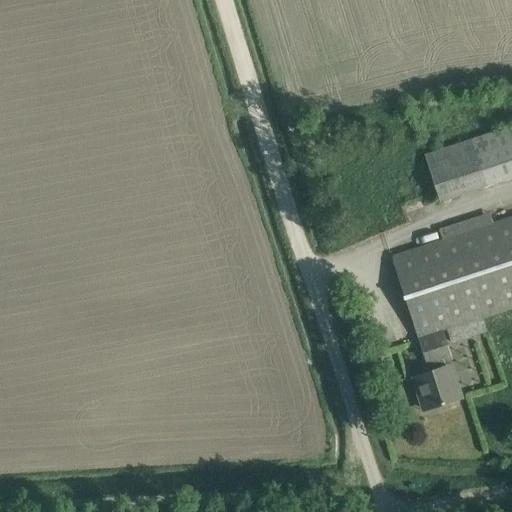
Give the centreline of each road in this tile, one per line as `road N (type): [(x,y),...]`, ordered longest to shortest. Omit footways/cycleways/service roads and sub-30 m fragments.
road 1 (unclassified): [(387,511),(295,230)]
road 2 (track): [(295,230),(223,0)]
